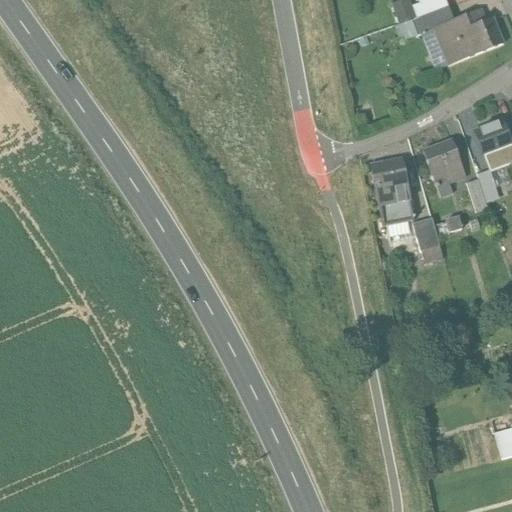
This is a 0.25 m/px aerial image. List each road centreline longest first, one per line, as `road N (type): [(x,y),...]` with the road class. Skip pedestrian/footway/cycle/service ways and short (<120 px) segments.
road 1 (secondary): [(306,511),(179,256),(3,0)]
road 2 (residential): [(511,69),(424,123),(313,161),(280,0)]
